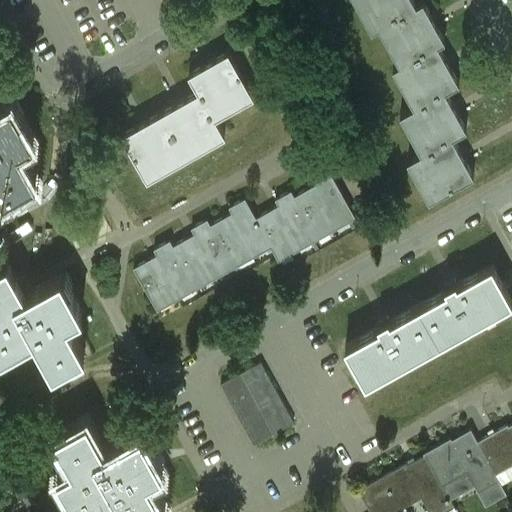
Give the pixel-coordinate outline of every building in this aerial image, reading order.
[(420,8),(415,0),(357,0),(375,32),(420,8)] [(446,41),(426,5),(381,29),(402,66),(438,46),(446,41)] [(463,87),(438,46),(394,71),(418,112),(447,95),(463,87)] [(235,54),(196,77),(206,93),(221,121),(261,99),(235,54)] [(206,93),(166,116),(192,160),(231,138),(221,121),(206,93)] [(470,134),(447,95),(418,112),(403,121),(426,160),(455,143),(470,134)] [(12,100),(0,106),(0,186),(5,196),(37,178),(19,146),(33,138),(12,100)] [(166,116),(127,138),(152,183),(192,160),(166,116)] [(479,183),(455,143),(426,160),(411,169),(435,209),(479,183)] [(318,178),(321,183),(297,197),(321,239),(324,237),(322,233),(332,227),(335,232),(343,227),(340,223),(351,216),(354,221),(361,217),(334,169),(318,178)] [(279,200),(282,206),(258,219),(275,248),(282,261),(285,260),(282,255),(292,249),(295,254),(303,250),(300,245),(311,239),(314,243),(321,239),(297,197),(294,192),(279,200)] [(231,209),(235,215),(211,228),(235,270),(235,271),(238,269),(235,264),(246,258),(248,263),(256,259),(253,254),(265,248),(267,252),(275,248),(258,219),(248,200),(231,209)] [(191,232),(195,238),(171,251),(195,293),(198,292),(195,287),(206,281),(208,286),(216,281),(213,277),(225,270),(227,275),(235,270),(211,228),(208,223),(191,232)] [(152,254),(155,260),(131,273),(155,316),(158,314),(155,309),(166,303),(169,308),(176,304),(174,299),(185,293),(187,297),(195,293),(171,251),(168,245),(152,254)] [(62,272),(25,292),(8,259),(0,263),(0,354),(31,338),(30,335),(34,333),(53,368),(85,351),(68,319),(83,311),(62,272)] [(441,297),(415,311),(435,348),(507,309),(487,273),(453,291),(450,285),(438,292),(441,297)] [(369,335),(343,349),(363,386),(435,348),(415,311),(381,329),(378,324),(367,330),(369,335)] [(261,361),(221,383),(253,443),(294,422),(261,361)] [(141,429),(105,449),(87,417),(56,435),(74,466),(59,474),(80,511),(82,511),(112,495),(110,492),(115,490),(127,511),(157,511),(166,507),(148,476),(163,467),(141,429)] [(511,423),(509,425),(508,423),(478,439),(477,440),(495,473),(496,472),(511,463),(511,423)] [(471,427),(452,438),(451,436),(424,451),(425,453),(450,498),(451,497),(479,482),(478,480),(484,476),(496,498),(507,492),(496,472),(495,473),(477,440),(478,439),(471,427)] [(408,460),(359,488),(372,511),(392,511),(425,494),(431,505),(424,509),(426,511),(449,511),(456,509),(457,511),(458,510),(451,497),(450,498),(425,453),(409,462),(408,460)]
